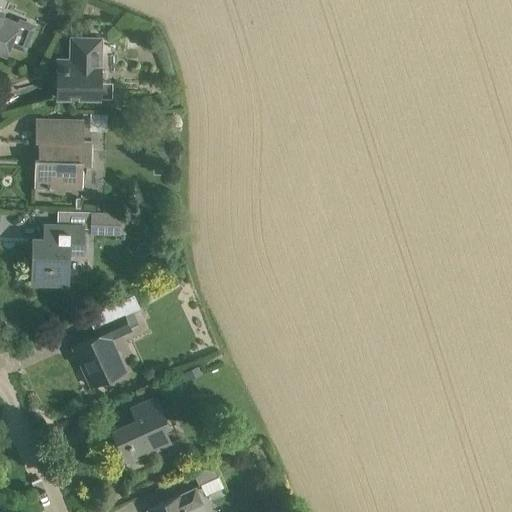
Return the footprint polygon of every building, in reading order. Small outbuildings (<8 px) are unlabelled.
[(82,14),(87,2),(81,0),(77,0),(73,11),(82,14)] [(0,52),(6,55),(10,44),(25,50),(35,24),(19,18),(16,24),(2,19),(3,16),(0,15),(0,52)] [(101,38),(71,37),(70,65),(57,65),(56,96),(99,97),(100,81),(101,38)] [(83,141),(83,120),(36,118),(35,140),(39,140),(38,159),(35,159),(34,187),(64,189),(80,189),(80,164),(89,164),(89,141),(83,141)] [(156,190),(141,194),(145,208),(160,204),(156,190)] [(92,210),(91,226),(91,232),(122,232),(122,211),(92,210)] [(57,239),(33,238),(32,282),(68,283),(68,252),(81,252),(82,226),(57,225),(57,239)] [(110,339),(132,329),(131,326),(125,313),(140,306),(133,293),(87,313),(93,326),(97,335),(73,346),(81,363),(85,361),(95,384),(125,371),(110,339)] [(202,374),(198,365),(184,371),(188,380),(202,374)] [(171,426),(157,395),(131,408),(136,419),(112,430),(121,449),(122,449),(121,447),(129,443),(136,458),(171,442),(165,428),(171,426)] [(194,473),(199,484),(219,475),(214,465),(194,473)] [(204,503),(196,486),(148,508),(149,511),(188,511),(204,503)]
